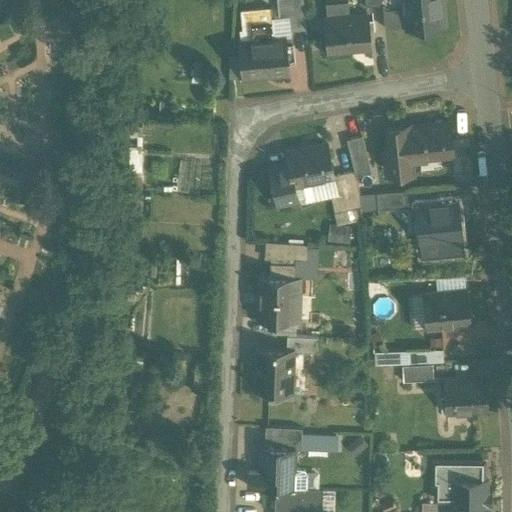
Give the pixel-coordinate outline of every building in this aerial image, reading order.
[(302,0),(276,0),(277,7),(287,6),(289,30),(305,29),(302,0)] [(437,0),(403,0),(406,27),(444,23),(442,2),(438,2),(437,0)] [(270,6),(239,9),(241,29),(238,29),(240,41),(238,41),(241,77),(269,76),(270,76),(289,74),(287,57),(293,56),(292,43),(286,44),(285,37),(273,38),(270,6)] [(367,13),(324,18),(327,51),(370,47),(367,13)] [(409,125),(384,127),(386,149),(383,149),(385,170),(401,168),(401,172),(420,170),(419,158),(451,155),(451,156),(452,156),(448,120),(447,120),(447,122),(410,126),(410,124),(409,124),(409,125)] [(361,136),(346,139),(354,171),(369,167),(361,136)] [(326,143),(285,152),(288,165),(268,169),(276,204),(299,199),(296,184),(333,176),(326,143)] [(191,160),(179,160),(177,190),(190,191),(191,160)] [(354,171),(340,174),(343,189),(336,190),(343,223),(361,219),(359,194),(354,171)] [(406,190),(376,192),(377,210),(407,208),(406,190)] [(457,202),(415,207),(421,258),(462,253),(460,236),(461,236),(457,202)] [(348,225),(327,225),(327,241),(348,241),(348,225)] [(307,244),(265,242),(264,258),(294,259),(306,260),(307,244)] [(294,259),(270,259),(269,277),(258,277),(258,278),(259,278),(258,319),(257,319),(257,320),(271,321),(294,321),(294,320),(292,320),(293,298),(299,298),(299,278),(293,278),(294,259)] [(466,289),(423,294),(426,327),(470,323),(466,289)] [(296,321),(294,321),(271,321),(271,334),(286,335),(295,336),(296,321)] [(295,336),(286,335),(286,349),(292,349),(292,351),(319,352),(319,337),(295,336)] [(429,348),(410,349),(410,362),(442,361),(441,337),(428,338),(429,348)] [(286,349),(257,348),(255,390),(267,391),(267,392),(290,393),(292,351),(292,349),(286,349)] [(432,364),(402,365),(403,381),(433,379),(432,364)] [(467,378),(444,379),(444,378),(443,378),(446,413),(447,413),(447,412),(469,410),(470,411),(487,410),(485,375),(467,376),(467,378)] [(454,424),(471,423),(470,413),(453,414),(454,424)] [(301,428),(265,426),(264,443),(289,444),(289,448),(294,448),(294,450),(295,450),(295,449),(301,450),(301,428)] [(289,448),(261,447),(261,458),(262,458),(261,486),(260,486),(260,487),(275,488),(292,488),(292,487),(290,487),(290,469),(293,469),(294,450),(294,448),(289,448)] [(303,469),(293,469),(290,469),(290,487),(292,487),(306,487),(306,473),(303,469)] [(485,480),(449,480),(449,481),(449,497),(449,498),(451,498),(451,511),(484,511),(485,504),(485,493),(485,480)] [(449,481),(437,481),(437,496),(449,497),(449,481)] [(322,489),(292,488),(275,488),(273,511),(321,511),(322,491),(322,489)] [(322,491),(321,511),(334,511),(335,491),(322,491)]
